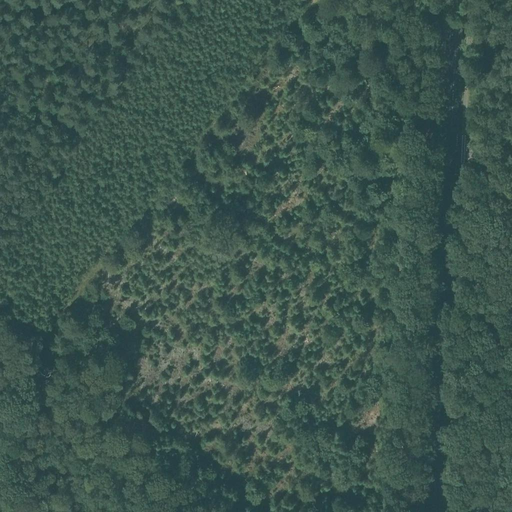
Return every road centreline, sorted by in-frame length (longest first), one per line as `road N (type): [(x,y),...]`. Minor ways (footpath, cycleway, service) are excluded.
road 1 (primary): [(433,511),(451,140)]
road 2 (primary): [(451,140),(456,0)]
